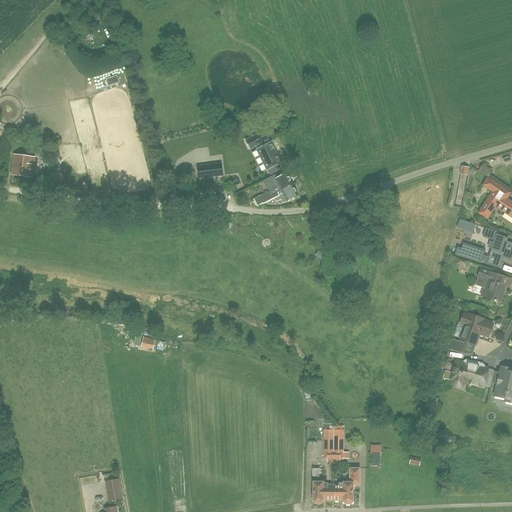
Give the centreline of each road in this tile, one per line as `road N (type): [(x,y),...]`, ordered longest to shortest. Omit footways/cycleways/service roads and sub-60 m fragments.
road 1 (unclassified): [(226,209),(311,210),(511,145)]
road 2 (track): [(0,189),(92,204),(226,209)]
